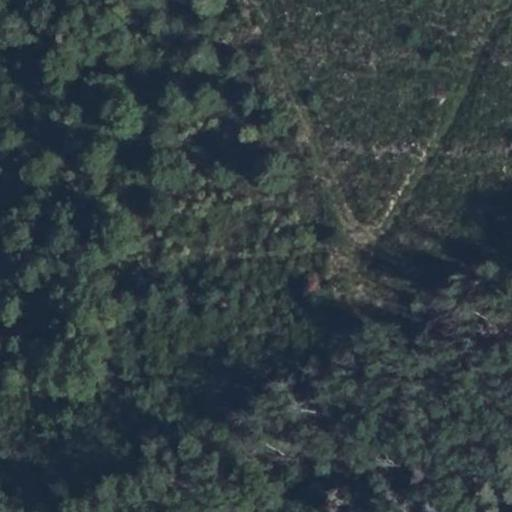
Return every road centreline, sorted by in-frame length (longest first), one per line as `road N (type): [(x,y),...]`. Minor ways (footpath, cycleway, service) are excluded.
road 1 (track): [(0,405),(246,369),(297,345),(350,299),(364,268)]
road 2 (track): [(510,0),(364,268)]
road 3 (track): [(364,268),(346,200),(256,0)]
